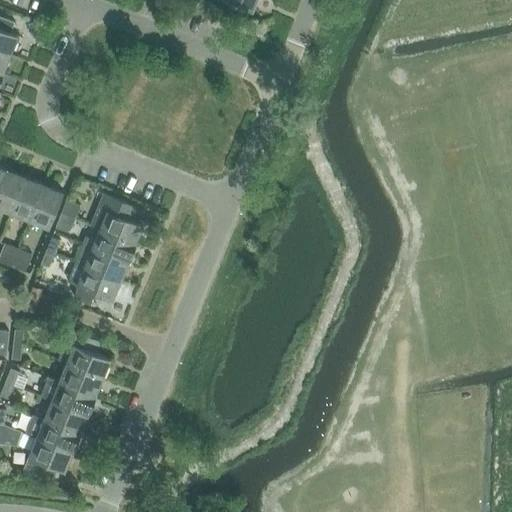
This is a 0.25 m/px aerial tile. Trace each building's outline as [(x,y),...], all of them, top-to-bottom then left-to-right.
[(218,0),(223,2),(223,0),(226,0),(252,10),(255,0),(218,0)] [(0,50),(10,54),(18,35),(11,32),(15,22),(0,15),(0,50)] [(0,50),(0,71),(3,73),(10,54),(0,50)] [(0,185),(0,208),(10,213),(25,176),(7,169),(0,185)] [(10,213),(29,221),(44,184),(25,176),(10,213)] [(44,184),(29,221),(48,228),(63,192),(44,184)] [(89,225),(99,229),(135,243),(143,224),(132,220),(137,206),(103,192),(89,225)] [(66,203),(62,213),(74,218),(80,203),(66,198),(64,203),(66,203)] [(74,218),(62,213),(56,227),(64,230),(70,228),(74,218)] [(85,235),(82,243),(128,262),(135,243),(99,229),(95,239),(85,235)] [(52,237),(46,251),(55,254),(60,240),(52,237)] [(0,255),(0,261),(10,265),(17,248),(5,243),(0,255)] [(82,243),(74,262),(120,280),(128,262),(82,243)] [(17,248),(10,265),(25,271),(32,254),(17,248)] [(55,254),(46,251),(41,264),(49,267),(55,254)] [(120,280),(74,262),(72,261),(68,272),(71,273),(68,281),(113,299),(120,280)] [(30,303),(42,303),(43,287),(31,286),(30,303)] [(111,314),(121,318),(124,312),(114,307),(111,314)] [(57,361),(66,365),(67,363),(102,377),(110,359),(95,353),(100,341),(70,328),(57,361)] [(0,329),(0,353),(6,355),(9,331),(0,329)] [(15,329),(14,343),(21,344),(23,344),(24,330),(15,329)] [(21,344),(14,343),(12,359),(21,359),(23,344),(21,344)] [(66,365),(59,381),(95,396),(102,377),(67,363),(66,365)] [(11,368),(6,381),(14,384),(19,371),(11,368)] [(39,395),(52,400),(87,414),(95,396),(59,381),(47,376),(39,395)] [(14,384),(6,381),(0,395),(9,399),(14,384)] [(52,400),(44,418),(80,433),(87,414),(52,400)] [(24,432),(37,437),(72,451),(80,433),(44,418),(32,413),(24,432)] [(72,451),(37,437),(29,456),(23,470),(52,481),(57,468),(65,471),(72,451)]
